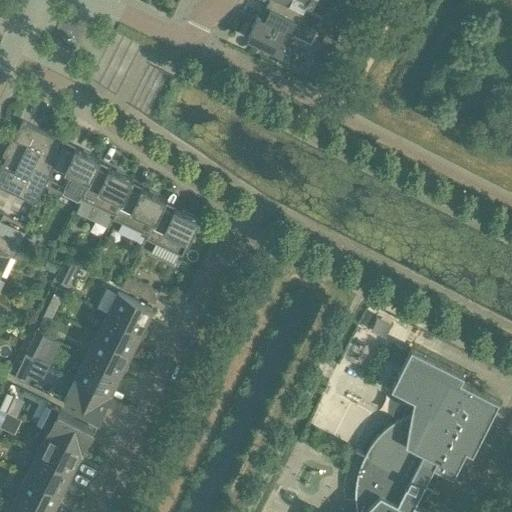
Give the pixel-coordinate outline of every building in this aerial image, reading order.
[(268,0),(266,6),(297,21),(303,8),(306,0),(268,0)] [(281,54),(291,33),(297,21),(266,6),(260,17),(257,15),(246,37),(263,45),(260,52),(276,60),(279,53),(281,54)] [(322,18),(303,8),(297,21),(316,30),(322,18)] [(310,42),(316,30),(297,21),(291,33),(310,42)] [(336,40),(324,35),(319,46),(330,51),(331,52),(336,40)] [(22,121),(1,164),(0,166),(0,186),(35,203),(47,177),(63,144),(63,145),(65,141),(22,121)] [(82,194),(95,164),(96,165),(99,158),(83,150),(81,153),(63,145),(63,144),(47,177),(81,193),(82,194)] [(82,194),(81,193),(79,197),(114,214),(128,185),(129,185),(132,178),(116,170),(114,173),(96,165),(95,164),(82,194)] [(147,234),(161,205),(162,205),(165,198),(149,190),(147,193),(129,185),(128,185),(114,214),(112,217),(147,234)] [(147,234),(145,237),(181,254),(198,218),(182,210),(180,214),(162,205),(161,205),(147,234)] [(0,267),(7,253),(14,257),(17,251),(19,245),(20,244),(0,234),(0,267)] [(26,249),(19,245),(17,251),(23,254),(26,249)] [(77,264),(72,262),(64,258),(54,278),(67,284),(77,264)] [(154,302),(159,291),(126,275),(121,286),(154,302)] [(118,290),(107,312),(140,329),(151,307),(118,290)] [(45,309),(53,313),(61,297),(53,293),(45,309)] [(46,328),(53,313),(45,309),(38,324),(46,328)] [(96,334),(130,351),(140,329),(107,312),(96,334)] [(26,353),(33,356),(37,358),(48,337),(35,330),(25,352),(26,353)] [(96,334),(85,355),(119,372),(130,351),(96,334)] [(433,511),(414,502),(433,465),(452,475),(465,449),(472,452),(499,399),(460,380),(463,373),(411,347),(390,387),(413,398),(411,411),(409,412),(398,417),(388,424),(384,427),(373,439),(364,453),(358,468),(355,485),(354,490),(355,502),(356,511),(433,511)] [(26,353),(14,377),(26,382),(29,375),(40,381),(48,364),(37,358),(33,356),(26,353)] [(75,377),(108,394),(119,372),(85,355),(75,377)] [(97,416),(108,394),(75,377),(64,399),(97,416)] [(5,392),(0,403),(0,408),(6,411),(13,396),(5,392)] [(58,410),(47,432),(81,448),(92,426),(58,410)] [(37,453),(70,470),(81,448),(47,432),(37,453)] [(60,491),(70,470),(37,453),(26,475),(60,491)] [(15,496),(47,511),(49,511),(60,491),(26,475),(15,496)] [(47,511),(15,496),(7,511),(47,511)]
